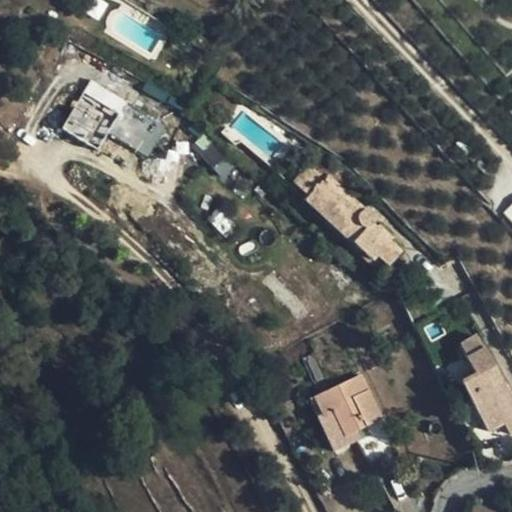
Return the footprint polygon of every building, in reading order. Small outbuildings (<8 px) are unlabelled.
[(62,130),(101,150),(127,101),(87,80),(62,130)] [(511,168),(503,158),(478,185),(504,213),(511,205),(511,168)] [(318,173),(321,170),(322,168),(315,162),(311,166),(318,173)] [(338,164),(327,175),(350,197),(360,185),(338,164)] [(294,183),(308,196),(327,175),(321,170),(318,173),(311,166),(310,165),(294,183)] [(365,211),(350,197),(327,175),(308,196),(306,199),(372,260),(376,255),(387,265),(402,249),(390,239),(392,236),(379,224),(377,227),(374,224),(375,222),(375,219),(375,217),(374,214),(372,213),(369,211),(365,211)] [(488,433),(493,430),(504,423),(510,433),(511,435),(511,434),(511,399),(478,336),(459,346),(475,374),(461,382),(488,433)] [(327,378),(315,352),(302,358),(314,384),(327,378)] [(309,399),(335,453),(360,440),(356,432),(382,419),(361,375),(309,399)] [(499,440),(510,433),(504,423),(493,430),(499,440)]
